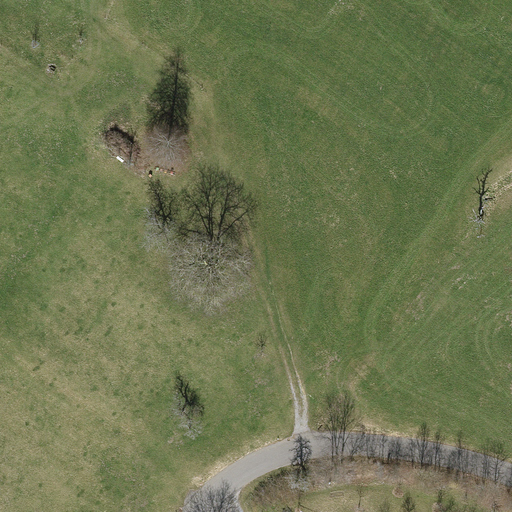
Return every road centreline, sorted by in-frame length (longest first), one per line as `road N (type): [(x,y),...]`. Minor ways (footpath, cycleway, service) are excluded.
road 1 (track): [(306,445),(302,393),(222,169),(162,89)]
road 2 (residential): [(202,511),(254,465),(306,445),(392,448),(511,479)]
